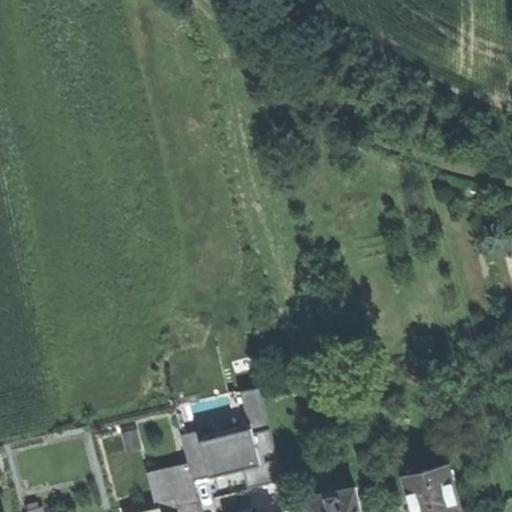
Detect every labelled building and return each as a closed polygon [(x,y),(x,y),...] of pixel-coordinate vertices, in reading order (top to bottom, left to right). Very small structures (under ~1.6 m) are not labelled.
[(205,457),(191,461),(196,484),(210,481),(205,457)] [(177,494),(179,499),(199,495),(196,484),(191,461),(171,465),(177,494)] [(158,498),(177,494),(171,465),(151,470),(158,498)] [(408,476),(416,511),(460,511),(449,465),(408,476)] [(303,490),(307,511),(362,511),(357,481),(303,490)]
